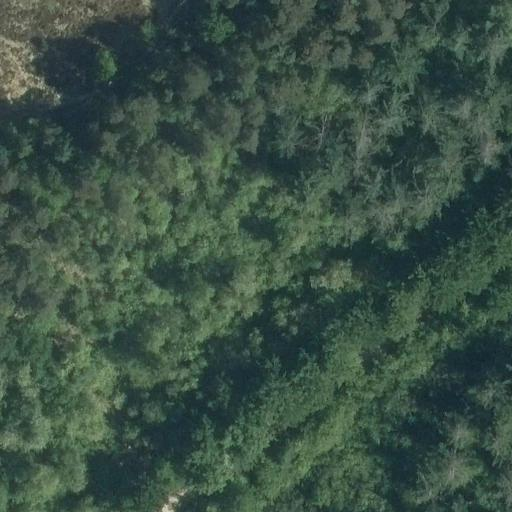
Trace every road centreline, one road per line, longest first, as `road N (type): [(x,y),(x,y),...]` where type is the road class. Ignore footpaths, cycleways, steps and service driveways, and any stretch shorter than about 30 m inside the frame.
road 1 (track): [(163,511),(511,246)]
road 2 (track): [(0,282),(177,501)]
